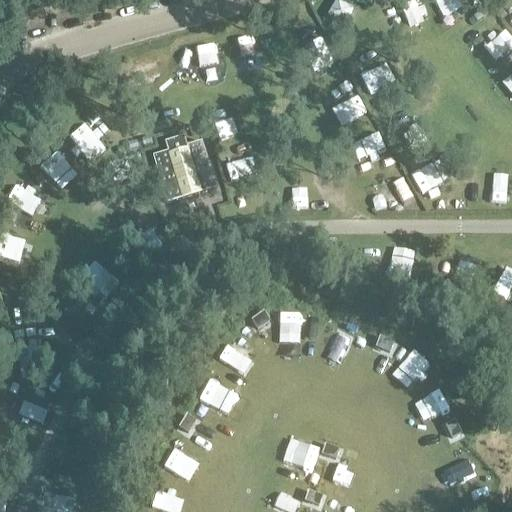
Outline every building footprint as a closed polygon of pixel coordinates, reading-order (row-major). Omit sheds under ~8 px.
[(482,36),(492,29),(476,7),(466,13),(482,36)] [(496,47),(511,66),(511,46),(505,39),(496,47)] [(168,154),(153,159),(167,206),(182,201),(182,200),(201,194),(201,195),(216,191),(202,144),(187,149),(184,139),(165,145),(168,154)] [(252,167),(228,178),(235,194),(259,183),(252,167)] [(61,207),(72,215),(85,197),(74,189),(61,207)] [(433,191),(422,195),(429,216),(439,213),(433,191)] [(17,237),(40,245),(48,224),(25,216),(17,237)] [(7,260),(0,274),(0,281),(15,289),(25,270),(7,260)]
